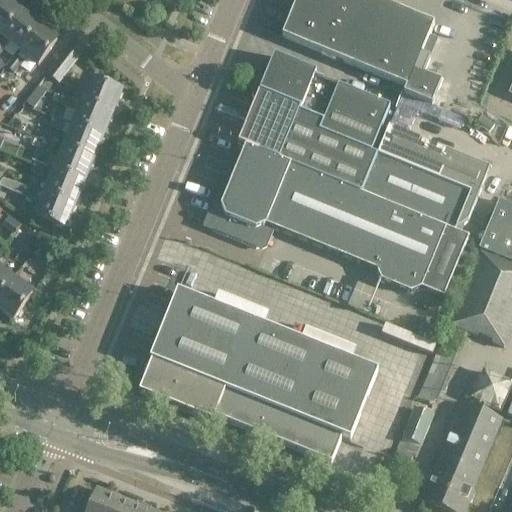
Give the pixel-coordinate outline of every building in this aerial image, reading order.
[(2,0),(0,2),(0,37),(1,38),(20,14),(2,0)] [(370,0),(297,0),(282,38),(408,90),(434,26),(370,0)] [(1,38),(0,39),(0,47),(4,51),(9,45),(19,53),(38,28),(20,14),(1,38)] [(37,67),(56,43),(38,28),(19,53),(37,67)] [(57,83),(77,59),(67,51),(47,76),(57,83)] [(298,170),(361,196),(377,158),(371,155),(390,109),(314,78),(316,75),(274,57),(262,85),(260,84),(256,85),(251,98),(253,102),(255,103),(238,145),(298,170)] [(14,75),(22,65),(14,59),(6,69),(14,75)] [(121,94),(91,81),(82,104),(111,117),(121,94)] [(59,105),(71,110),(74,101),(62,96),(59,105)] [(102,139),(111,117),(82,104),(72,127),(102,139)] [(22,109),(19,115),(36,122),(39,115),(22,109)] [(49,128),(61,133),(65,124),(53,119),(49,128)] [(72,127),(65,124),(61,133),(68,136),(63,150),(93,162),(102,139),(72,127)] [(490,171),(389,129),(377,158),(478,199),(490,171)] [(40,151),(52,156),(55,147),(44,142),(40,151)] [(455,234),(418,219),(361,196),(298,170),(238,145),(207,221),(211,231),(256,250),(267,245),(273,231),(376,273),(380,283),(411,296),(421,291),(444,300),(468,239),(455,234)] [(59,159),(54,172),(84,184),(93,162),(63,150),(59,159)] [(478,199),(377,158),(361,196),(418,219),(455,234),(456,232),(468,223),(478,199)] [(31,173),(43,178),(47,169),(35,164),(31,173)] [(54,172),(44,196),(74,208),(84,184),(54,172)] [(2,181),(0,184),(0,188),(21,197),(33,202),(37,193),(25,188),(25,189),(2,181)] [(0,205),(25,218),(31,205),(4,192),(0,199),(0,205)] [(44,196),(37,193),(33,202),(41,205),(35,219),(65,231),(74,208),(44,196)] [(511,208),(498,202),(478,251),(480,251),(479,252),(511,265),(511,208)] [(59,245),(39,237),(35,249),(54,257),(59,245)] [(511,304),(511,265),(479,252),(466,286),(511,304)] [(0,297),(12,281),(0,272),(0,297)] [(0,297),(0,312),(13,322),(32,296),(12,281),(0,297)] [(449,327),(467,334),(475,338),(476,336),(491,342),(490,344),(504,349),(511,329),(511,304),(466,286),(449,327)] [(149,362),(151,363),(225,393),(215,419),(331,465),(341,439),(350,443),(378,374),(177,294),(149,362)] [(139,395),(213,424),(215,419),(225,393),(151,363),(139,395)] [(453,430),(443,453),(481,469),(501,421),(461,404),(451,429),(453,430)] [(432,417),(414,410),(403,439),(421,446),(432,417)] [(408,470),(412,458),(414,459),(418,449),(401,442),(392,464),(408,470)] [(471,492),(481,469),(443,453),(433,477),(431,476),(420,502),(444,511),(465,511),(473,493),(471,492)] [(149,511),(97,491),(88,511),(149,511)]
